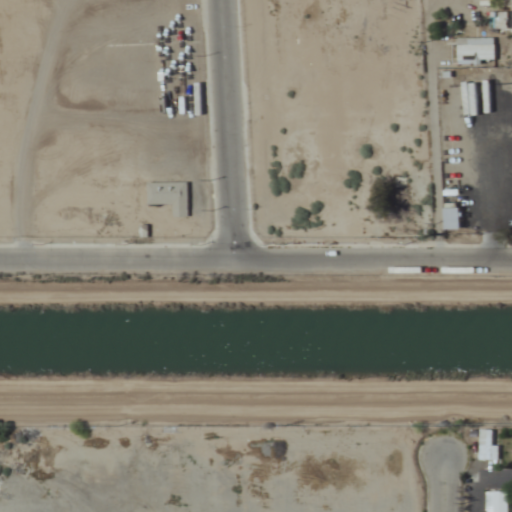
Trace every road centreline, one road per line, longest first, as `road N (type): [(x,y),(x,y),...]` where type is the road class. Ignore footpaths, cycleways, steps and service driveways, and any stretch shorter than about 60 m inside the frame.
road 1 (residential): [(511,259),(0,258)]
road 2 (residential): [(235,259),(219,0)]
